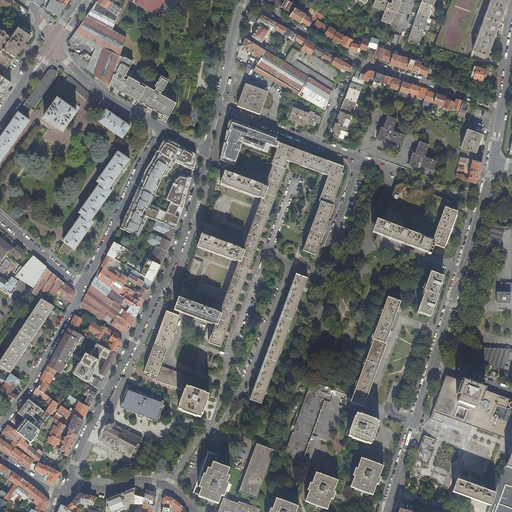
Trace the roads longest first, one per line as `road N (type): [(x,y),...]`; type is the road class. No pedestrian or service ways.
road 1 (residential): [(65,482),(184,235),(206,151)]
road 2 (residential): [(502,106),(356,60),(254,0)]
road 3 (residential): [(268,248),(288,273),(248,378),(224,423),(208,429)]
road 4 (residential): [(433,363),(493,162)]
road 5 (residential): [(268,248),(208,429)]
road 6 (residential): [(161,128),(82,288)]
road 7 (residential): [(82,288),(0,427)]
road 8 (residential): [(390,498),(433,363)]
road 9 (residential): [(161,128),(105,96),(52,42)]
